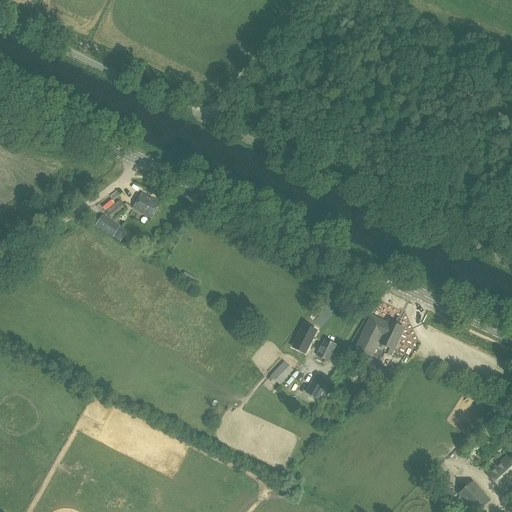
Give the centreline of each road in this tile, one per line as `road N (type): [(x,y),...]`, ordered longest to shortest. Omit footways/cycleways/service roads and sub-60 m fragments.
road 1 (secondary): [(511,338),(0,92)]
road 2 (unclassified): [(511,263),(0,18)]
road 3 (track): [(0,262),(117,184),(136,158)]
road 4 (track): [(207,116),(306,0)]
